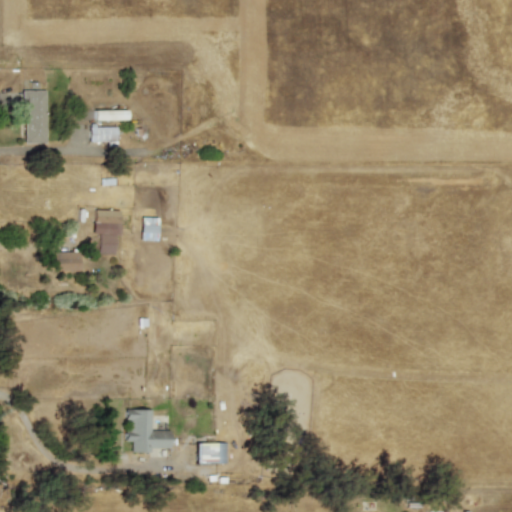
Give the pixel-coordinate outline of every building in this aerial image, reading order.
[(43,90),(19,91),(19,109),(22,109),(22,143),(43,143),(43,90)] [(124,110),(92,110),(92,120),(124,120),(124,110)] [(87,141),(114,141),(113,126),(87,126),(87,141)] [(95,254),(114,255),(115,210),(91,210),(90,234),(96,234),(95,254)] [(155,218),(138,217),(137,240),(154,241),(155,218)] [(76,252),(51,251),(51,271),(76,271),(76,252)] [(148,410),(123,409),(122,441),(129,441),(129,452),(148,452),(148,447),(167,448),(167,430),(148,430),(148,410)] [(192,464),(226,463),(225,442),(192,443),(192,464)]
